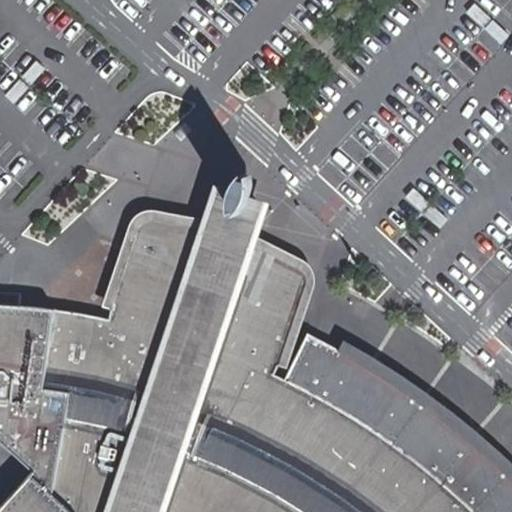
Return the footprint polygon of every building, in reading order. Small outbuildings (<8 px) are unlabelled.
[(496,47),(505,37),(473,8),(465,18),(496,47)] [(5,97),(15,106),(41,76),(30,67),(5,97)] [(240,201),(251,205),(255,186),(246,183),(240,181),(232,199),(240,201)] [(434,229),(444,220),(409,190),(401,199),(434,229)] [(0,440),(35,473),(0,510),(0,511),(511,511),(511,474),(477,443),(442,414),(378,370),(311,334),(287,380),(277,375),(286,347),(308,282),(307,273),(299,267),(250,245),(251,241),(262,209),(251,205),(240,201),(232,199),(220,195),(210,226),(209,230),(152,219),(145,220),(136,230),(116,292),(107,320),(55,310),(16,306),(17,294),(0,292),(0,440)] [(116,292),(136,230),(145,220),(152,219),(209,230),(210,226),(153,215),(143,216),(133,228),(112,291),(116,292)] [(290,349),(312,282),(310,271),(301,263),(251,241),(250,245),(299,267),(307,273),(308,282),(286,347),(290,349)]
